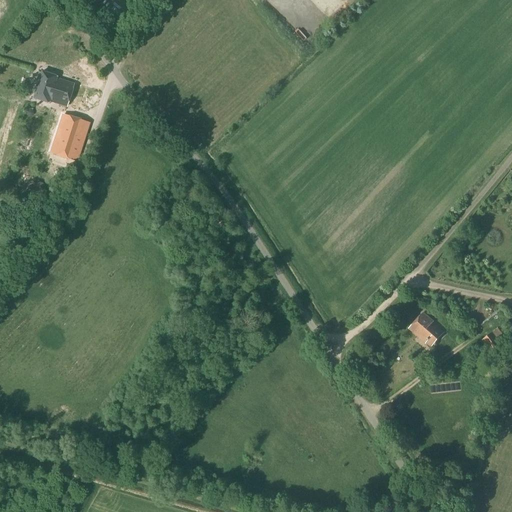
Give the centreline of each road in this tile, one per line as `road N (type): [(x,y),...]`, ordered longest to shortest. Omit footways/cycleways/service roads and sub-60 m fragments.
road 1 (unclassified): [(430,511),(230,202),(114,70)]
road 2 (unclassified): [(0,282),(68,201),(114,70)]
